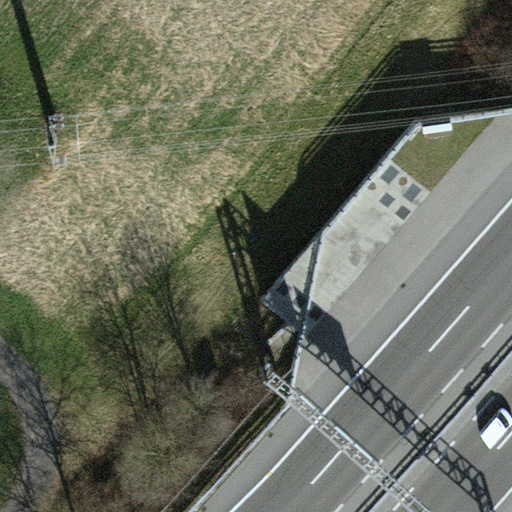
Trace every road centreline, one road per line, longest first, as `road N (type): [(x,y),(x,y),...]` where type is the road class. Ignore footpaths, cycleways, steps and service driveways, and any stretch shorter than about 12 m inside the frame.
road 1 (motorway): [(511,256),(286,511)]
road 2 (track): [(20,511),(29,502),(32,416),(0,367)]
